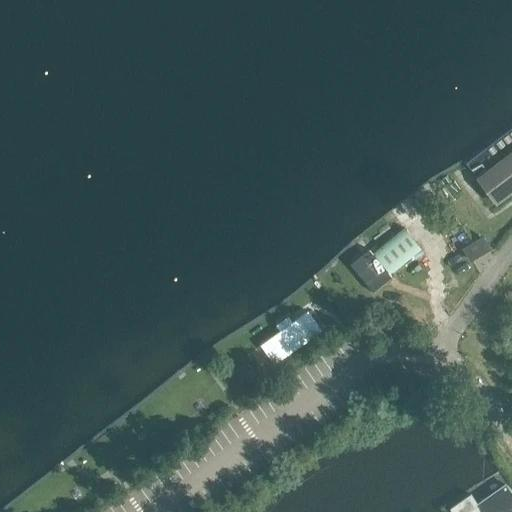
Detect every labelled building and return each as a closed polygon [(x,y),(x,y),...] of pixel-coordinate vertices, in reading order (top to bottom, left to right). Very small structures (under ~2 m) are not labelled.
[(511,191),(511,150),(476,178),(496,204),(511,191)] [(373,253),(391,275),(422,250),(404,228),(373,253)] [(471,260),(489,250),(482,239),(465,249),(471,260)] [(351,265),(374,293),(392,278),(370,250),(351,265)] [(298,320),(250,355),(264,374),(312,339),(298,320)] [(380,329),(375,322),(356,334),(360,342),(380,329)] [(511,511),(511,494),(506,486),(478,505),(471,495),(450,510),(451,511),(481,511),(511,511)]
